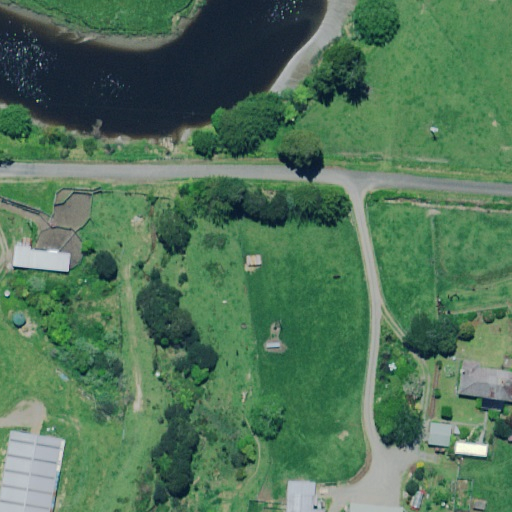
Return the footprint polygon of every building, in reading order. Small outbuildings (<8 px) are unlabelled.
[(34,239),(22,238),(21,247),(13,246),(11,267),(67,272),(69,253),(33,249),(34,239)] [(26,318),(16,312),(10,321),(20,327),(26,318)] [(511,365),(511,358),(500,358),(499,368),(511,369),(511,365)] [(485,364),(460,362),(457,394),(511,400),(511,374),(484,371),(485,364)] [(450,426),(429,424),(427,444),(447,447),(450,426)] [(47,511),(59,440),(9,432),(0,486),(0,511),(47,511)] [(486,446),(454,443),(453,454),(485,457),(486,446)] [(313,484),(286,482),(284,511),(323,511),(311,511),(313,484)] [(485,511),(486,501),(473,499),(471,509),(485,511)]
